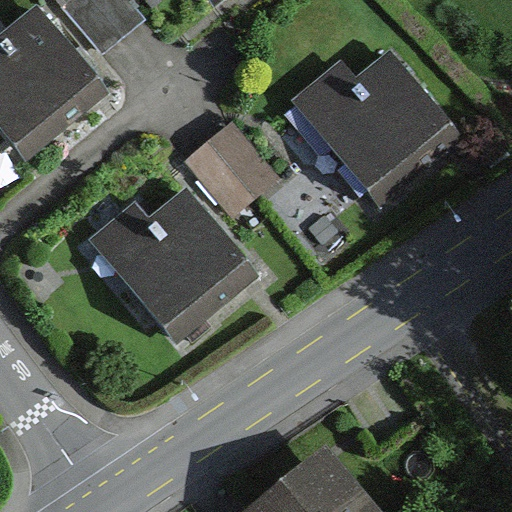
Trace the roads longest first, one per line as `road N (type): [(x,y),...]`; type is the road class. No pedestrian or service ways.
road 1 (residential): [(511,230),(101,505)]
road 2 (residential): [(101,505),(0,363)]
